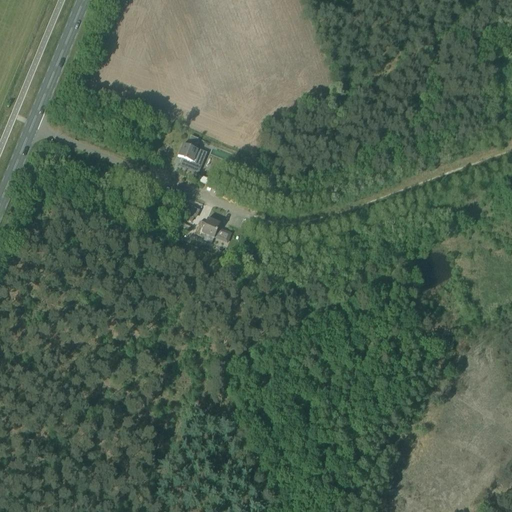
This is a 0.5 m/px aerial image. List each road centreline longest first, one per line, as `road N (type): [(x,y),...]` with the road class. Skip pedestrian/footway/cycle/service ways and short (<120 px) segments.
road 1 (track): [(250,216),(303,222),(511,138)]
road 2 (unclassified): [(31,127),(250,216)]
road 3 (primary): [(31,127),(83,0)]
